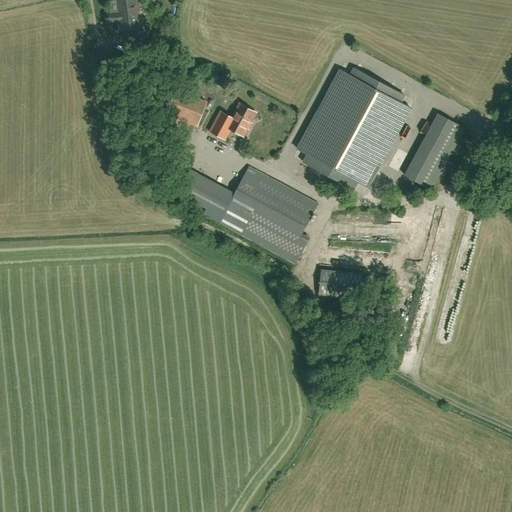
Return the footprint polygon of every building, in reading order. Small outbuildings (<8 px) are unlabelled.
[(116,0),(117,6),(120,5),(120,10),(119,10),(122,30),(132,29),(133,36),(141,34),(140,20),(137,20),(134,0),(116,0)] [(401,102),(405,96),(354,68),(350,75),(341,70),(298,150),(307,155),(303,162),(354,190),(358,182),(367,187),(410,107),(401,102)] [(196,126),(206,100),(175,87),(165,113),(196,126)] [(221,112),(210,131),(225,139),(230,129),(243,136),(256,112),(239,104),(232,118),(221,112)] [(405,176),(432,191),(465,129),(438,114),(405,176)] [(169,177),(179,158),(167,152),(163,159),(147,151),(140,163),(155,171),(155,170),(169,177)] [(302,234),(318,204),(249,167),(234,195),(190,172),(179,193),(213,211),(209,218),(295,264),(309,238),(302,234)] [(362,274),(321,270),(319,295),(360,299),(362,274)]
